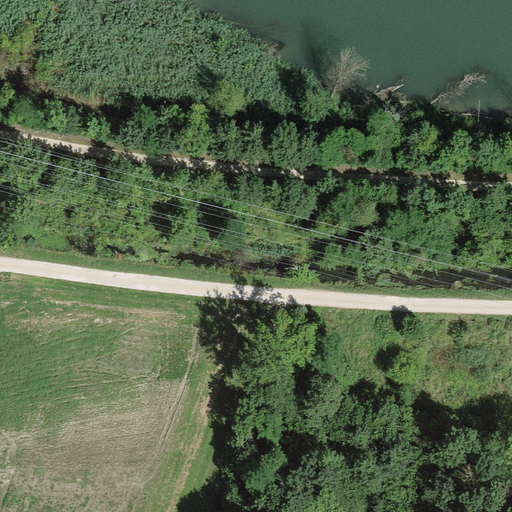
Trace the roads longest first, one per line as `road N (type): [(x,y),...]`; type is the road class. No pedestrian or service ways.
road 1 (track): [(511,184),(313,177),(0,135)]
road 2 (track): [(0,265),(271,299),(511,308)]
